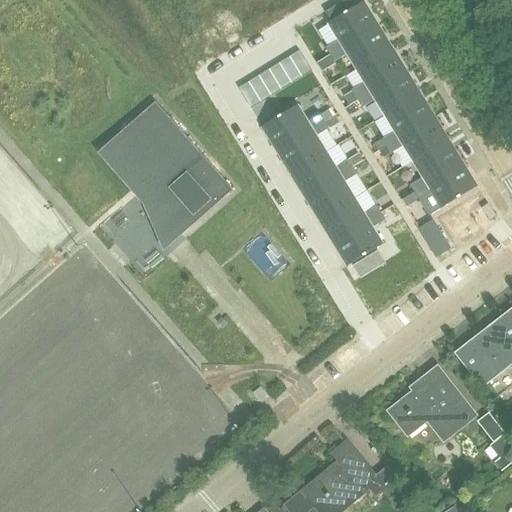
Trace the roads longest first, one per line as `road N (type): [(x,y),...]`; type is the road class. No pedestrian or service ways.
road 1 (residential): [(383,357),(220,77),(294,33)]
road 2 (residential): [(195,511),(383,357)]
road 3 (residential): [(511,171),(407,0)]
road 4 (residential): [(383,357),(511,258)]
